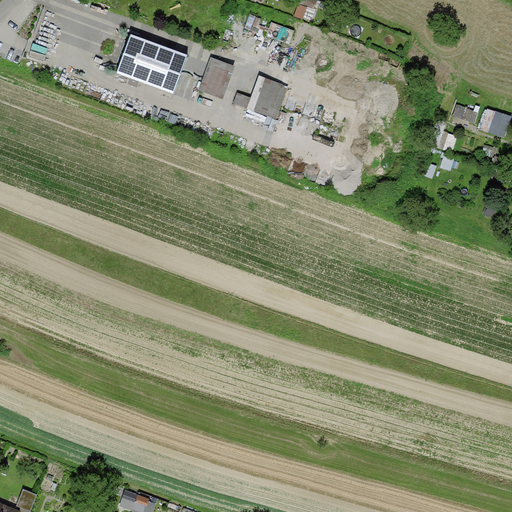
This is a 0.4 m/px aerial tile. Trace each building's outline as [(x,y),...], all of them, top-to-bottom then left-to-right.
[(188,56),(130,34),(116,72),(173,94),(188,56)] [(231,65),(214,58),(201,89),(218,96),(231,65)] [(238,91),(235,101),(275,116),(287,86),(260,75),(252,97),(238,91)] [(36,493),(24,488),(17,505),(30,510),(36,493)] [(143,511),(148,501),(125,492),(120,504),(140,511),(143,511)] [(20,511),(0,503),(0,511),(20,511)]
